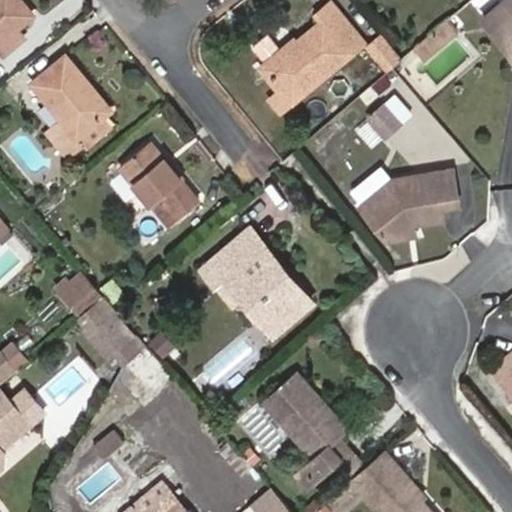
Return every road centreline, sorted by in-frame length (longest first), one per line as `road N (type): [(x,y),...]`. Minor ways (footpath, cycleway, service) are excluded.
road 1 (residential): [(416,327),(432,392),(511,487)]
road 2 (residential): [(250,150),(160,41)]
